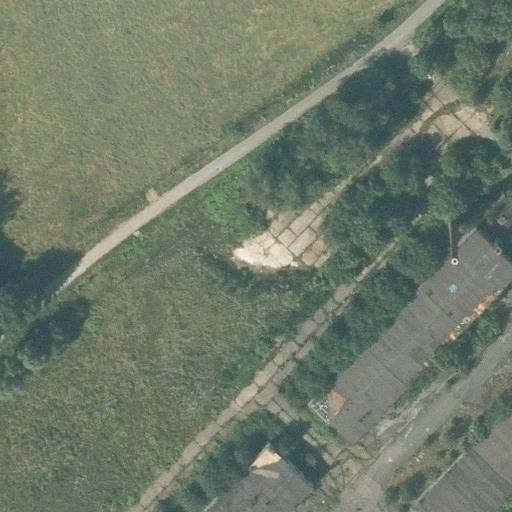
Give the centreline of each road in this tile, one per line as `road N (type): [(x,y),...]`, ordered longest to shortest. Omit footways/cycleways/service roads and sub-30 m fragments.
road 1 (track): [(511,153),(467,113),(448,140),(437,185),(410,238),(152,511)]
road 2 (track): [(365,488),(511,338)]
road 3 (track): [(270,390),(389,511)]
